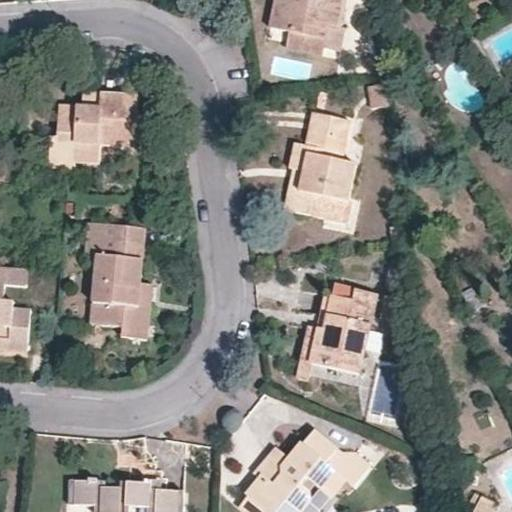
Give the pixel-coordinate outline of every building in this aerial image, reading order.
[(272,0),(264,29),(275,31),(283,0),(272,0)] [(324,30),(333,32),(341,0),(283,0),(275,31),(285,34),(302,38),(300,45),(319,50),(321,44),(324,30)] [(330,46),(333,32),(324,30),(321,44),(330,46)] [(316,60),(319,50),(300,45),(302,38),(285,34),(281,50),(316,60)] [(102,111),(104,96),(87,94),(85,109),(102,111)] [(78,145),(77,164),(104,166),(106,148),(138,150),(143,99),(113,96),(104,96),(102,111),(85,109),(62,108),(61,137),(55,137),(54,144),(78,145)] [(305,174),(295,214),(324,222),(329,202),(348,207),(358,168),(341,164),(334,162),(333,147),(348,138),(351,124),(315,115),(305,148),(297,146),(290,170),(294,171),(305,174)] [(334,162),(341,164),(348,138),(333,147),(334,162)] [(77,170),(77,164),(78,145),(54,144),(53,168),(77,170)] [(284,212),(295,214),(305,174),(294,171),(292,179),(284,212)] [(348,207),(329,202),(324,222),(344,227),(348,207)] [(141,307),(143,283),(148,230),(111,227),(109,257),(99,257),(96,303),(108,304),(106,328),(125,330),(125,337),(151,340),(153,308),(141,307)] [(0,349),(24,352),(31,353),(35,311),(18,309),(18,301),(10,301),(10,286),(31,287),(32,270),(0,266),(0,349)] [(155,285),(143,283),(141,307),(153,308),(154,304),(155,285)] [(318,330),(307,379),(353,390),(374,297),(328,286),(320,322),(318,330)] [(108,304),(96,303),(95,326),(106,328),(108,304)] [(298,377),(307,379),(318,330),(308,329),(298,377)] [(286,467),(270,454),(254,475),(259,480),(239,506),(246,511),(300,511),(309,502),(309,491),(303,485),(308,479),(331,499),(347,482),(355,488),(370,470),(370,465),(356,454),(343,453),(315,432),(305,445),(294,457),(286,467)] [(278,445),(270,454),(286,467),(294,457),(278,445)] [(319,511),(331,499),(308,479),(303,485),(309,491),(309,502),(300,511),(319,511)] [(142,481),(141,483),(141,489),(160,490),(160,481),(142,481)] [(141,489),(141,483),(119,483),(116,486),(113,486),(113,482),(103,482),(100,486),(84,486),(83,507),(99,507),(98,511),(135,511),(136,509),(150,510),(150,511),(179,511),(181,491),(172,491),(160,490),(141,489)]
